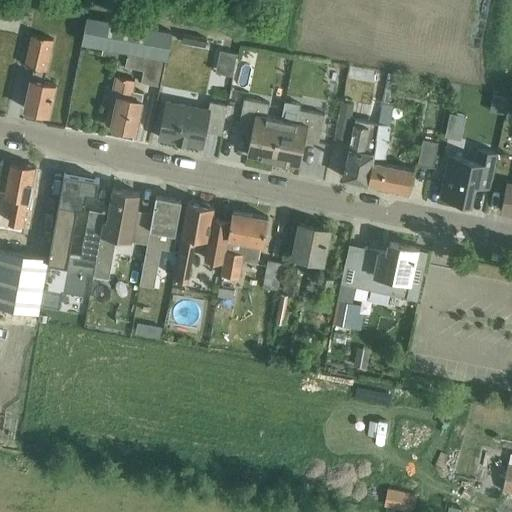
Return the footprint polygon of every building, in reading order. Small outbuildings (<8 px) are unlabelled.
[(0,3),(0,16),(12,18),(14,5),(0,3)] [(87,14),(82,41),(102,45),(100,54),(116,57),(118,48),(128,50),(125,65),(143,69),(141,80),(159,83),(164,56),(169,30),(169,29),(149,26),(87,14)] [(24,108),(48,113),(55,83),(42,80),(51,38),(30,33),(23,65),(33,67),(30,79),(29,78),(24,108)] [(206,39),(183,34),(181,42),(205,46),(206,39)] [(219,48),(217,58),(234,61),(236,51),(219,48)] [(135,131),(144,91),(131,88),(133,78),(117,75),(106,123),(111,124),(111,126),(135,131)] [(492,95),(489,111),(505,114),(508,98),(492,95)] [(244,99),(237,128),(251,131),(246,156),(257,158),(256,161),(271,164),(281,120),(266,117),(269,104),(244,99)] [(281,120),(271,164),(286,167),(287,165),(298,167),(303,142),(317,145),(323,116),(298,110),(299,104),(285,101),(281,120)] [(207,111),(165,102),(158,138),(201,147),(204,132),(221,135),(227,105),(209,102),(207,111)] [(341,102),(337,120),(349,123),(353,104),(341,102)] [(408,190),(413,167),(383,161),(390,115),(378,113),(376,122),(375,137),(372,157),(371,162),(367,181),(408,190)] [(375,137),(376,122),(355,118),(343,177),(366,182),(367,181),(371,162),(372,157),(375,137)] [(432,166),(437,141),(424,138),(419,164),(432,166)] [(448,152),(438,196),(471,203),(475,184),(489,188),(496,152),(476,147),(474,157),(448,152)] [(29,200),(35,165),(11,161),(4,195),(14,197),(9,221),(23,224),(28,199),(29,200)] [(64,172),(40,304),(58,308),(61,290),(84,294),(88,273),(93,274),(96,259),(103,220),(104,213),(89,210),(80,256),(69,254),(77,207),(83,208),(87,191),(96,193),(98,179),(64,172)] [(511,182),(506,182),(500,210),(511,212),(511,182)] [(93,274),(93,275),(108,277),(116,237),(130,239),(130,240),(147,242),(152,212),(136,209),(139,192),(112,187),(106,221),(103,220),(96,259),(93,274)] [(147,242),(140,283),(154,286),(161,247),(174,250),(177,232),(175,232),(181,200),(155,195),(152,212),(147,242)] [(223,249),(229,220),(211,217),(213,206),(208,205),(208,203),(201,201),(199,204),(187,202),(180,241),(177,254),(173,275),(185,277),(188,264),(190,264),(195,237),(212,240),(208,260),(222,262),(225,250),(223,249)] [(223,249),(225,250),(226,250),(221,274),(238,277),(241,258),(257,261),(260,243),(263,244),(268,217),(231,210),(229,220),(223,249)] [(322,260),(328,228),(299,222),(293,254),(294,254),(287,290),(297,292),(304,256),(322,260)] [(356,286),(354,297),(365,300),(368,288),(407,296),(417,247),(389,241),(387,250),(364,246),(356,286)] [(0,304),(37,311),(46,257),(0,249),(0,304)] [(278,289),(283,261),(268,258),(262,286),(278,289)] [(328,300),(333,276),(320,273),(315,297),(328,300)] [(218,286),(217,296),(232,298),(234,289),(218,286)] [(283,322),(289,294),(281,292),(275,321),(283,322)] [(341,299),(336,323),(350,325),(360,327),(363,312),(353,310),(354,301),(341,299)] [(159,337),(161,326),(149,324),(147,335),(159,337)] [(334,331),(332,339),(344,342),(346,333),(334,331)] [(356,346),(353,364),(366,366),(369,348),(356,346)] [(507,462),(502,489),(511,491),(511,451),(509,451),(507,462)] [(387,488),(384,503),(412,509),(415,493),(387,488)]
